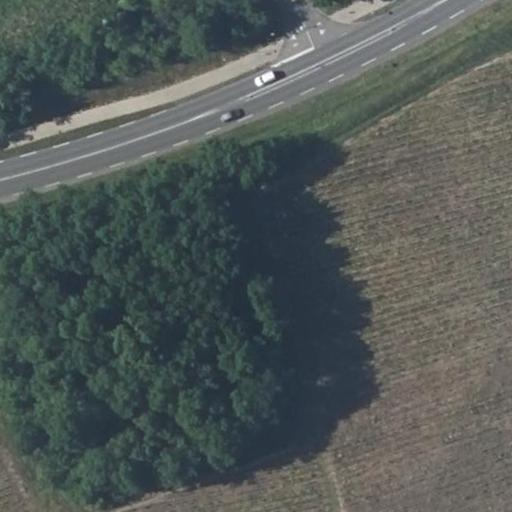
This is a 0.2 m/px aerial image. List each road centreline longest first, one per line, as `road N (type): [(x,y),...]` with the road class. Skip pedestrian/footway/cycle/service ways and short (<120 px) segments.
road 1 (track): [(339,511),(255,199),(493,64)]
road 2 (secondary): [(0,177),(185,126),(323,64)]
road 3 (secondary): [(323,64),(449,0)]
